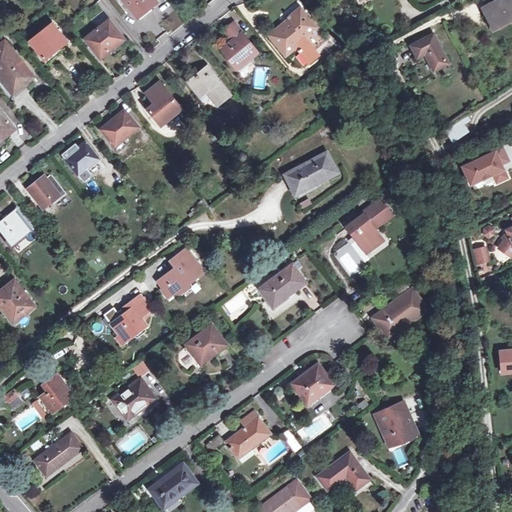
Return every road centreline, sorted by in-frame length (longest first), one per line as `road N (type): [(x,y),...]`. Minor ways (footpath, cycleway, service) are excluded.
road 1 (track): [(498,511),(478,320),(458,224),(435,146),(385,47)]
road 2 (residential): [(90,511),(339,322)]
road 3 (residential): [(0,183),(231,0)]
